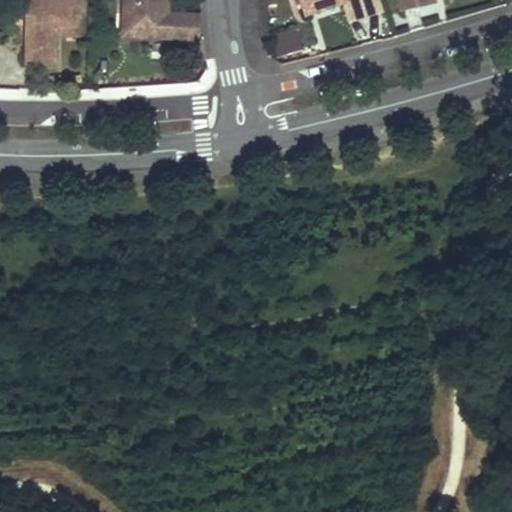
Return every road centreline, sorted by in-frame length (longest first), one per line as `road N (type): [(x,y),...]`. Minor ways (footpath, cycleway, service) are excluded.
road 1 (tertiary): [(242,140),(511,69)]
road 2 (residential): [(244,90),(511,19)]
road 3 (residential): [(0,102),(98,105),(244,90)]
road 4 (tertiary): [(0,153),(104,155),(242,140)]
